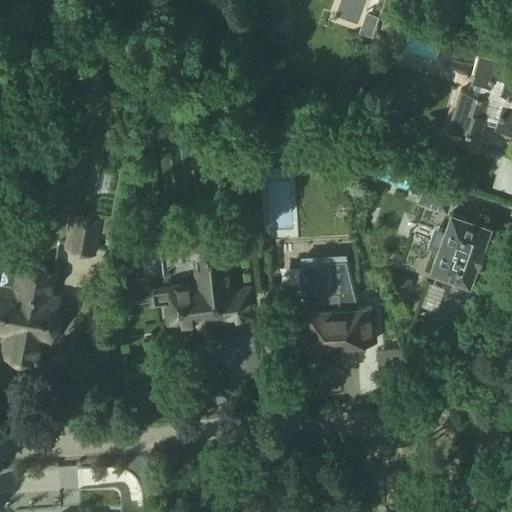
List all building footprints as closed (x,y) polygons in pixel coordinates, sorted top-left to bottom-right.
[(385,3),(378,23),(394,28),(401,9),(385,3)] [(243,22),(238,37),(246,40),(251,24),(243,22)] [(461,83),(449,122),(481,132),(484,121),(496,125),(495,129),(511,134),(511,71),(496,67),(500,54),(503,45),(483,39),(480,48),(472,75),(476,76),(473,87),(461,83)] [(85,78),(89,77),(93,75),(95,71),(94,66),(92,63),(89,60),(79,58),(75,59),(72,61),(70,66),(70,70),(72,74),(75,76),(85,78)] [(264,131),(246,132),(247,155),(260,154),(260,148),(265,148),(264,131)] [(366,149),(341,141),(337,152),(343,170),(357,174),(366,149)] [(429,172),(422,195),(449,204),(457,181),(429,172)] [(511,178),(500,175),(497,185),(511,189),(511,178)] [(490,223),(452,209),(432,266),(470,279),(477,260),(479,261),(486,243),(483,242),(490,223)] [(67,247),(92,252),(98,223),(73,218),(67,247)] [(175,282),(151,285),(153,301),(166,300),(169,320),(197,317),(197,322),(253,316),(249,287),(229,289),(223,231),(193,235),(193,239),(191,240),(192,253),(195,252),(197,268),(203,267),(204,281),(176,285),(175,282)] [(298,345),(374,340),(372,306),(358,306),(346,257),(304,260),(306,309),(296,310),(298,345)] [(22,291),(0,286),(0,329),(8,331),(4,353),(38,360),(43,337),(49,339),(52,322),(46,321),(47,312),(54,313),(57,297),(50,296),(55,273),(26,268),(22,291)] [(401,361),(378,362),(379,372),(402,370),(401,361)]
